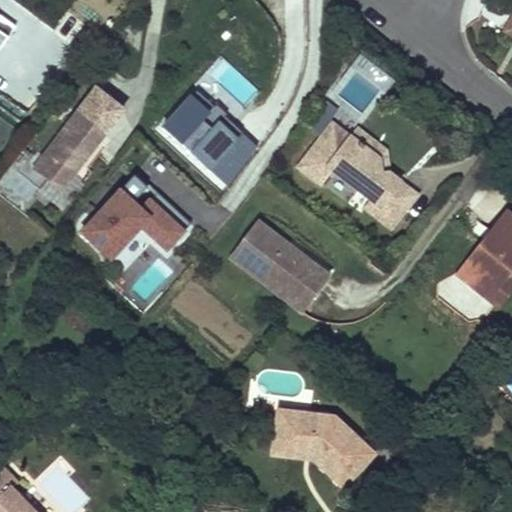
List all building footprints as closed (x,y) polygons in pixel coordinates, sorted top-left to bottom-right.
[(0,49),(17,27),(0,14),(0,49)] [(335,95),(367,115),(392,74),(360,54),(335,95)] [(161,122),(209,169),(246,131),(199,85),(161,122)] [(390,179),(380,180),(380,164),(354,142),(335,126),(300,168),(321,186),(333,173),(371,205),(364,212),(389,233),(416,201),(390,179)] [(85,127),(40,181),(67,203),(112,150),(85,127)] [(361,133),(354,142),(380,164),(380,180),(390,179),(389,157),(361,133)] [(189,229),(150,191),(140,201),(121,183),(76,230),(110,262),(143,229),(167,252),(189,229)] [(255,223),(237,244),(253,257),(243,269),(297,313),(324,279),(255,223)] [(511,243),(511,234),(502,226),(497,232),(511,243)] [(511,299),(504,293),(511,283),(511,243),(497,232),(486,247),(489,250),(484,256),(481,254),(452,290),(496,324),(511,304),(511,299)] [(253,257),(237,244),(227,257),(243,269),(253,257)] [(489,250),(486,247),(481,254),(484,256),(489,250)] [(149,301),(169,271),(153,260),(133,290),(149,301)] [(275,410),(273,426),(288,428),(290,412),(275,410)] [(334,418),(290,412),(288,428),(273,426),(269,449),(310,455),(315,460),(315,464),(344,489),(358,474),(359,469),(372,453),(334,418)] [(310,455),(269,449),(267,456),(315,464),(315,460),(310,455)] [(0,474),(0,498),(13,487),(18,482),(6,469),(0,474)] [(0,511),(35,511),(13,487),(0,498),(0,511)]
